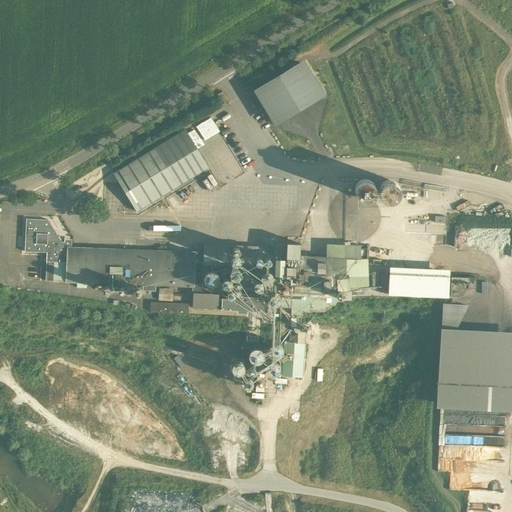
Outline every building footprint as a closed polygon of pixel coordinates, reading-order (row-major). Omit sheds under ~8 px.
[(254,91),(275,126),(325,95),(305,60),(254,91)] [(234,116),(224,119),(226,124),(221,126),(232,156),(248,150),(234,116)] [(185,129),(113,173),(136,212),(208,167),(185,129)] [(354,189),(354,190),(354,191),(355,192),(355,193),(355,194),(356,195),(356,196),(357,196),(358,197),(359,198),(360,198),(361,199),(362,199),(363,199),(365,200),(366,200),(367,199),(368,199),(370,198),(371,198),(372,197),(373,196),(374,195),(374,194),(374,193),(375,192),(375,191),(375,190),(375,189),(376,188),(375,187),(375,186),(375,185),(375,184),(374,183),(373,182),(372,181),(371,180),(370,179),(368,178),(366,178),(365,178),(364,178),(362,178),(361,178),(361,179),(360,179),(359,180),(358,180),(357,181),(356,182),(355,183),(355,184),(354,185),(354,186),(354,187),(354,188),(354,189)] [(379,194),(379,195),(380,195),(380,196),(381,197),(381,198),(382,198),(383,199),(385,200),(386,201),(388,201),(390,201),(392,201),(394,200),(395,199),(397,198),(398,196),(399,195),(399,194),(400,193),(400,192),(400,191),(400,190),(400,189),(400,188),(399,187),(399,185),(398,184),(398,183),(397,183),(396,182),(395,181),(394,181),(393,180),(392,180),(391,179),(389,179),(388,179),(386,180),(385,180),(384,181),(383,182),(382,182),(381,183),(380,184),(380,185),(379,186),(379,187),(379,188),(378,189),(378,190),(378,191),(379,192),(379,193),(379,194)] [(45,281),(53,281),(85,283),(194,287),(195,252),(178,251),(165,251),(166,246),(160,246),(160,247),(157,247),(157,251),(141,250),(68,247),(68,242),(62,242),(48,220),(26,219),(24,252),(46,253),(46,262),(45,281)] [(276,242),(275,247),(204,244),(202,289),(281,292),(281,306),(290,307),(290,313),(302,314),(302,311),(306,311),(306,300),(350,302),(350,294),(362,294),(362,288),(368,286),(367,275),(366,275),(368,259),(301,255),(301,258),(299,258),(300,243),(276,242)] [(468,277),(451,277),(450,296),(460,297),(460,289),(468,289),(468,288),(475,289),(475,277),(468,277)] [(173,288),(159,288),(158,300),(172,301),(173,288)] [(247,311),(272,313),(273,299),(219,296),(219,294),(193,293),(192,308),(237,311),(247,312),(247,311)] [(151,302),(150,312),(188,314),(188,304),(151,302)] [(511,331),(457,329),(465,304),(441,303),(440,327),(437,336),(434,407),(439,408),(438,445),(504,447),(506,411),(511,412),(511,411),(511,331)] [(281,376),(289,376),(302,377),(305,331),(289,330),(289,341),(282,341),(281,376)] [(260,349),(242,349),(242,361),(259,362),(260,349)]
